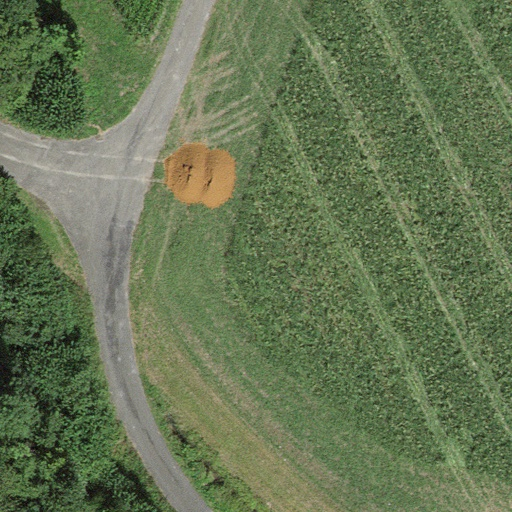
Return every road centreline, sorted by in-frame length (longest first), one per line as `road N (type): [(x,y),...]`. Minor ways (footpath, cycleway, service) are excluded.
road 1 (track): [(201,511),(134,413),(111,265),(117,197)]
road 2 (residential): [(200,0),(117,197)]
road 3 (residential): [(0,147),(117,197)]
